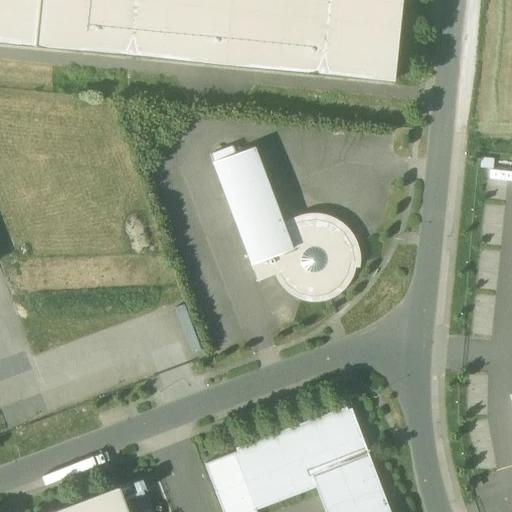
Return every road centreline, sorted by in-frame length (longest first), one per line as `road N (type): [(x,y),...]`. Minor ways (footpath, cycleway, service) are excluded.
road 1 (residential): [(0,483),(393,334)]
road 2 (residential): [(393,334),(413,324),(422,304),(452,0)]
road 3 (residential): [(440,511),(393,334)]
